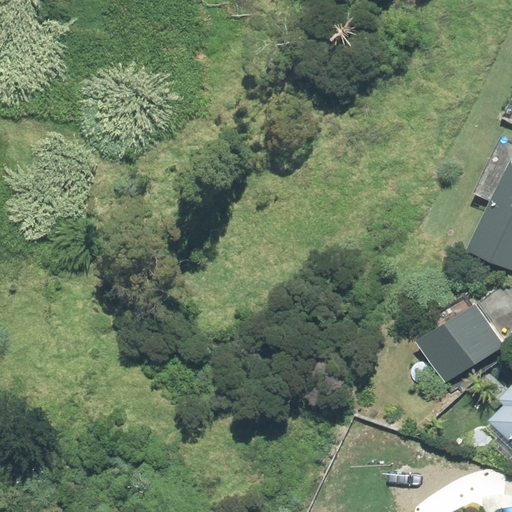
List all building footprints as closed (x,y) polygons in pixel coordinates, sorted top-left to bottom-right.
[(493,199),(511,162),(511,148),(502,143),(477,190),(493,199)] [(511,174),(470,254),(511,270),(511,174)] [(481,310),(421,348),(447,388),(507,349),(481,310)] [(511,394),(506,400),(511,406),(495,422),(511,436),(511,394)] [(511,457),(511,446),(498,439),(492,453),(510,462),(511,457)]
